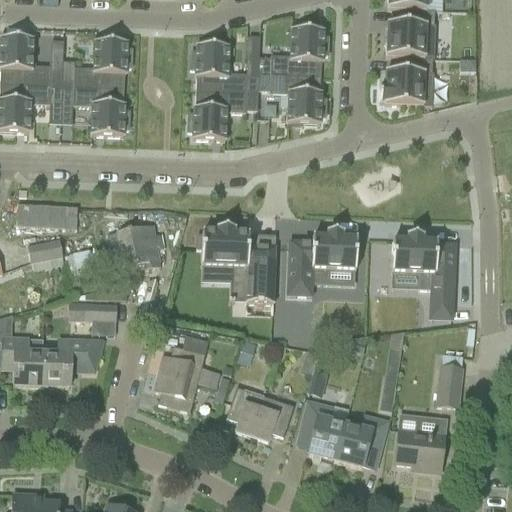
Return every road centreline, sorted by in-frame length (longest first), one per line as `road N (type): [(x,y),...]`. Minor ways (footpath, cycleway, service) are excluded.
road 1 (unclassified): [(473,511),(487,301),(475,116)]
road 2 (residential): [(0,163),(244,169),(358,135)]
road 3 (residential): [(0,14),(204,20),(302,0)]
road 4 (unclassified): [(248,511),(106,445)]
road 5 (unclassified): [(106,445),(146,300)]
road 6 (residential): [(361,0),(358,135)]
